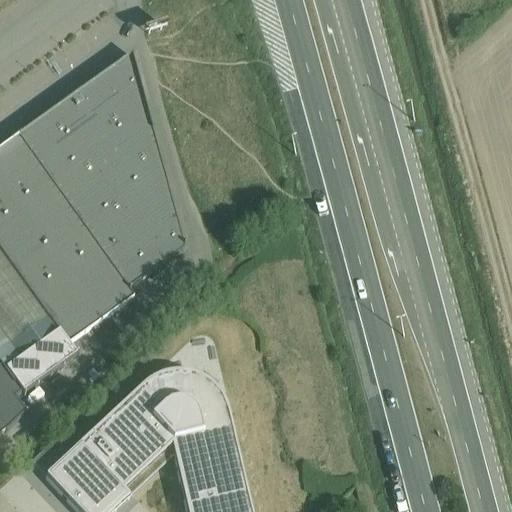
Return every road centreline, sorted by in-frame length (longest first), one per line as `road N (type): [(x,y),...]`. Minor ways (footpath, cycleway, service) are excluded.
road 1 (trunk): [(288,0),(426,511)]
road 2 (trunk): [(484,511),(347,0)]
